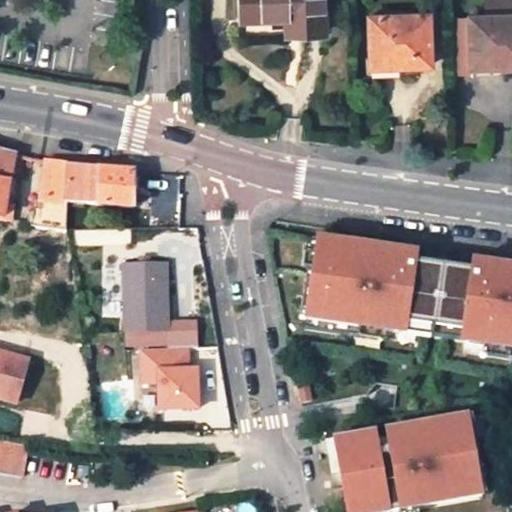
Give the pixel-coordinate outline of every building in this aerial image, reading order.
[(241,0),(242,16),(285,15),(301,15),(301,30),(323,30),(321,0),(241,0)] [(511,0),(485,0),(486,9),(511,8),(511,0)] [(511,14),(470,16),(471,75),(500,74),(500,67),(511,66),(511,14)] [(301,15),(285,15),(286,31),(301,30),(301,15)] [(428,15),(369,18),(372,69),(432,66),(428,15)] [(240,22),(240,31),(281,31),(281,22),(240,22)] [(0,219),(68,229),(69,200),(70,163),(46,159),(26,155),(0,149),(0,219)] [(70,163),(69,200),(134,207),(135,170),(102,167),(70,163)] [(365,245),(317,238),(312,274),(306,273),(299,319),(399,333),(401,321),(470,331),(468,343),(511,349),(511,266),(489,263),(488,273),(399,260),(401,250),(365,245)] [(166,264),(123,265),(125,332),(127,332),(127,347),(141,347),(188,346),(196,346),(196,322),(167,322),(166,264)] [(188,346),(141,347),(142,381),(160,380),(161,407),(199,406),(197,367),(189,367),(188,346)] [(0,349),(0,396),(19,401),(31,358),(0,349)] [(375,437),(336,444),(341,477),(347,511),(416,511),(482,500),(475,457),(478,457),(472,419),(388,434),(390,444),(376,446),(375,437)] [(0,469),(23,473),(29,442),(0,437),(0,469)]
